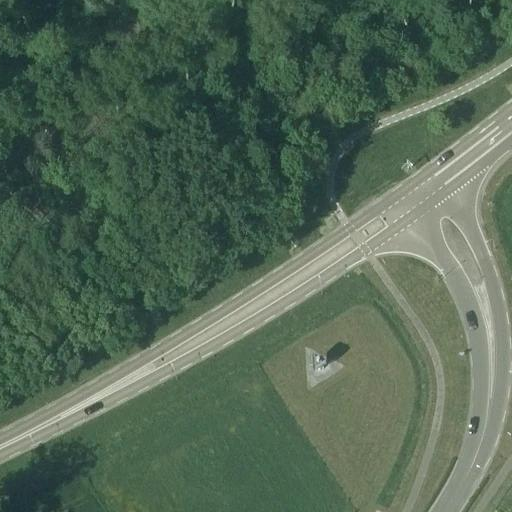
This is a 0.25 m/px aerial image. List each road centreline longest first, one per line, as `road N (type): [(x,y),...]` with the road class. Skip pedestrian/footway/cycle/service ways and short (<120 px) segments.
road 1 (primary): [(103,394),(252,324),(388,233),(402,207)]
road 2 (primary): [(402,207),(374,212),(103,394)]
road 3 (tertiary): [(490,408),(503,362),(495,294),(477,239),(443,179)]
road 4 (tertiary): [(402,207),(466,299),(490,408)]
